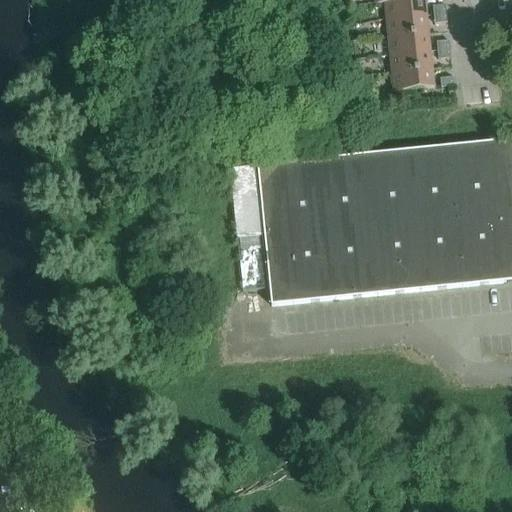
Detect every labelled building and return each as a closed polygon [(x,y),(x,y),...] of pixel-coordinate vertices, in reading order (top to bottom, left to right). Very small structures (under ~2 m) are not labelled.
[(424,0),(422,0),(374,5),(374,6),(384,5),(385,22),(427,18),(424,0)] [(432,8),(433,17),(446,16),(445,7),(432,8)] [(447,24),(446,16),(433,17),(434,26),(447,24)] [(427,18),(385,22),(387,40),(429,36),(427,18)] [(429,36),(387,40),(389,58),(430,54),(429,36)] [(437,53),(450,52),(449,43),(436,44),(437,53)] [(438,62),(451,60),(450,52),(437,53),(438,62)] [(430,54),(389,58),(391,76),(432,72),(430,54)] [(432,72),(391,76),(393,95),(434,90),(432,72)] [(441,90),(452,88),(453,88),(452,79),(440,81),(441,90)] [(511,139),(510,125),(498,127),(500,142),(511,140),(511,139)] [(511,142),(230,171),(237,241),(264,239),(271,308),(511,283),(511,142)]
